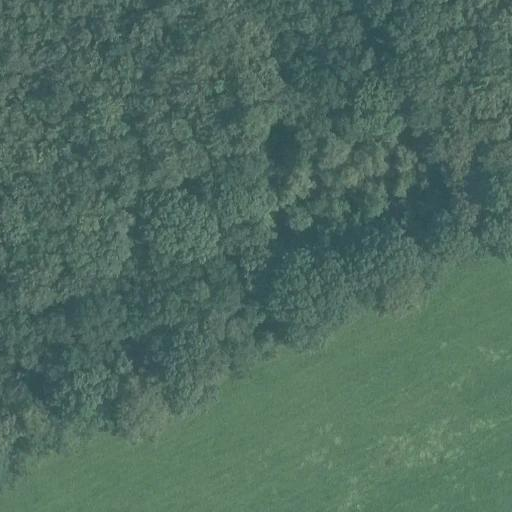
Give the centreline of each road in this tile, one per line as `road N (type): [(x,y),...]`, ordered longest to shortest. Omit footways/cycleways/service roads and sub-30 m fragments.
road 1 (track): [(0,400),(511,150)]
road 2 (track): [(0,245),(147,166),(343,80),(392,52),(419,25)]
